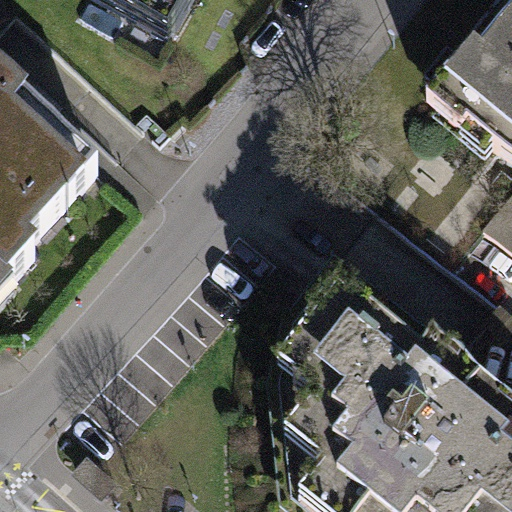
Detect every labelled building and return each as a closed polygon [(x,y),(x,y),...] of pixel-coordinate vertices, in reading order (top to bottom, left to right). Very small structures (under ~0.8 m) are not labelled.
[(167,0),(189,17),(201,0),(167,0)] [(0,75),(84,150),(121,109),(0,1),(0,75)] [(511,7),(432,104),(511,170),(511,196),(481,234),(511,260),(511,7)] [(0,281),(7,288),(31,262),(24,255),(96,177),(0,88),(0,281)] [(511,511),(511,435),(338,295),(276,368),(290,505),(298,511),(511,511)]
